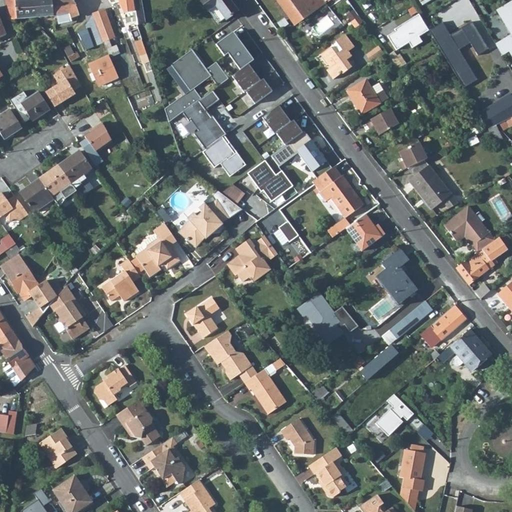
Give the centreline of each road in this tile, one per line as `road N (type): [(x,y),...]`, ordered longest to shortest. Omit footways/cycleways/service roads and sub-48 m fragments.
road 1 (residential): [(243,0),(511,358)]
road 2 (residential): [(57,383),(142,328),(167,328),(219,402),(247,420),(308,511)]
road 3 (residential): [(57,383),(144,511)]
road 4 (residential): [(511,385),(470,426),(462,445),(477,477),(511,479)]
